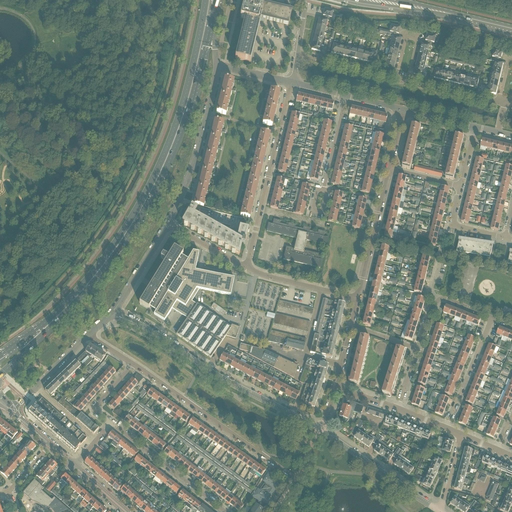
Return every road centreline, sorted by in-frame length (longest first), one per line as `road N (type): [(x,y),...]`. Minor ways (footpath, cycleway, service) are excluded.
road 1 (primary): [(205,0),(176,122),(132,214),(61,306),(0,355)]
road 2 (primary): [(0,374),(67,312),(139,218),(186,114),(210,19)]
road 3 (residential): [(280,511),(297,480),(132,364)]
road 4 (residential): [(318,428),(113,310)]
road 5 (residential): [(245,267),(291,83)]
road 6 (residential): [(169,223),(217,64)]
road 7 (residential): [(439,511),(318,428)]
road 8 (residential): [(224,511),(110,423)]
road 9 (residential): [(358,298),(389,168)]
